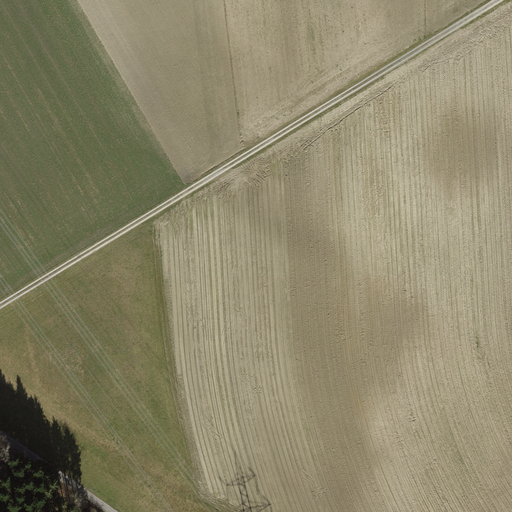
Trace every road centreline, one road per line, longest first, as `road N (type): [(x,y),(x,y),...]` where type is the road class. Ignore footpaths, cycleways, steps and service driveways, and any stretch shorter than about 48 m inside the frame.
road 1 (track): [(500,0),(0,305)]
road 2 (unclassified): [(0,436),(106,511)]
